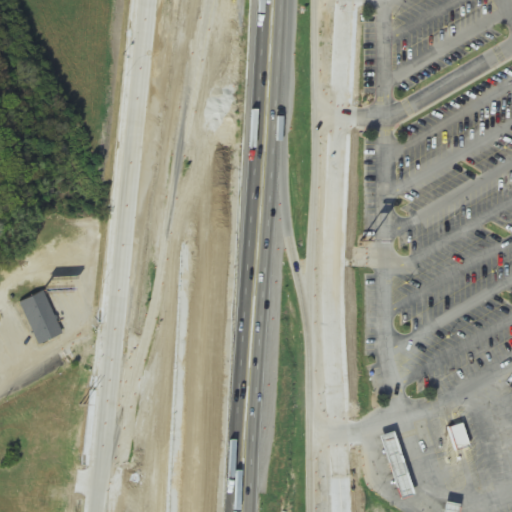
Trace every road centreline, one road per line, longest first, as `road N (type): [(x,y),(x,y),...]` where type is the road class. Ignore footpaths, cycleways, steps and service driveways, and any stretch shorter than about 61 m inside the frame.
road 1 (motorway): [(201,511),(226,0)]
road 2 (motorway): [(209,0),(184,511)]
road 3 (secondary): [(336,436),(344,0)]
road 4 (secondary): [(129,211),(104,486)]
road 5 (motorway): [(335,255),(320,151),(317,0)]
road 6 (secondary): [(148,0),(129,211)]
road 7 (motorway): [(163,0),(132,185)]
